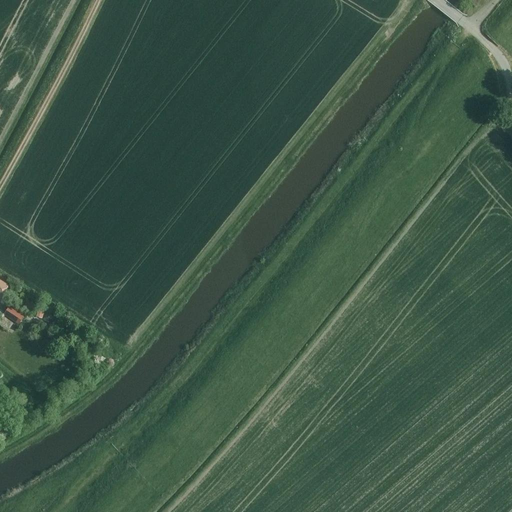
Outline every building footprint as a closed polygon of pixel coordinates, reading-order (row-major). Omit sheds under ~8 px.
[(0,299),(9,286),(0,280),(0,299)] [(29,314),(35,305),(31,302),(30,304),(27,302),(24,307),(26,308),(24,311),(29,314)] [(3,315),(18,325),(24,317),(8,307),(3,315)] [(44,311),(38,310),(36,318),(42,319),(44,311)] [(57,319),(46,313),(42,319),(53,326),(57,319)] [(13,324),(2,316),(0,319),(0,326),(8,332),(13,324)]
